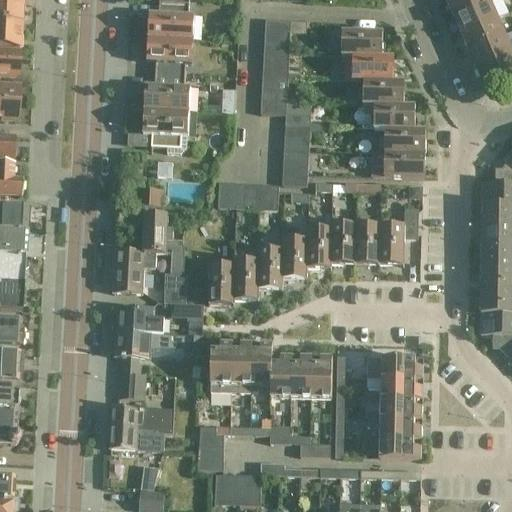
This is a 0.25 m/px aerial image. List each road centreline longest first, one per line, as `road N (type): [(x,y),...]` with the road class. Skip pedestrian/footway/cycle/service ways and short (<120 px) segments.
road 1 (residential): [(66,511),(83,198)]
road 2 (residential): [(46,0),(38,190),(83,198)]
road 3 (residential): [(83,198),(94,0)]
road 4 (residential): [(455,315),(459,153),(474,124)]
road 5 (residential): [(410,0),(474,124)]
road 6 (residential): [(455,315),(328,314)]
